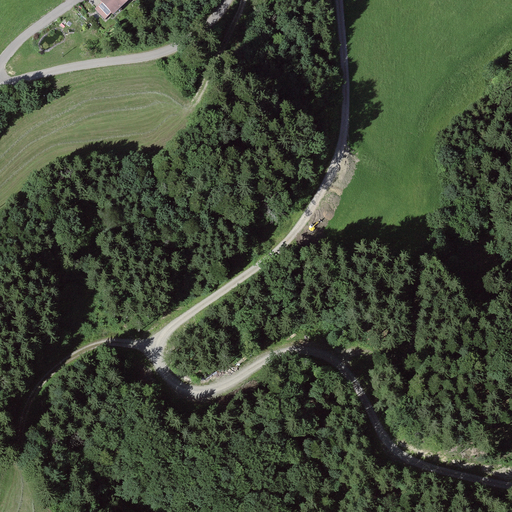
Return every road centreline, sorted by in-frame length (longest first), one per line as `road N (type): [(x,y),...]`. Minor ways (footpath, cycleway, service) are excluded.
road 1 (track): [(26,436),(32,402),(59,368),(97,346),(138,349),(193,400),(222,395),(274,357),(311,353),(343,371),(395,453),(511,482)]
road 2 (track): [(335,0),(339,149),(311,212),(255,271),(138,349)]
road 3 (unclassified): [(0,87),(200,35),(228,0)]
